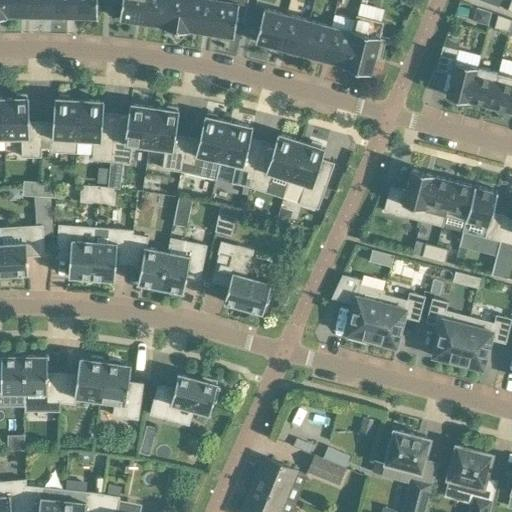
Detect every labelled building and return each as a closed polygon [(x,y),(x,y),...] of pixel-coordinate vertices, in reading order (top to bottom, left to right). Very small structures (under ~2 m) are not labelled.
[(6,0),(7,15),(29,15),(29,0),(6,0)] [(29,0),(29,15),(52,15),(52,0),(29,0)] [(64,16),(75,16),(75,0),(52,0),(52,15),(53,15),(53,19),(64,19),(64,16)] [(97,16),(97,0),(75,0),(75,16),(97,16)] [(120,18),(143,22),(145,0),(114,0),(115,1),(122,2),(120,18)] [(145,0),(143,22),(165,25),(168,0),(145,0)] [(168,0),(165,25),(165,27),(189,31),(189,29),(193,0),(168,0)] [(211,32),(216,0),(193,0),(189,29),(211,32)] [(216,0),(211,32),(234,36),(236,20),(244,21),(247,0),(216,0)] [(255,41),(278,47),(287,13),(264,7),(255,41)] [(300,52),(309,19),(287,13),(278,47),(288,49),(287,53),(297,56),(298,52),(300,52)] [(509,30),(511,19),(511,18),(498,13),(495,26),(509,30)] [(357,14),(352,31),(344,64),(343,66),(371,73),(375,55),(382,56),(386,39),(380,37),(384,21),(357,14)] [(323,58),(331,25),(309,19),(300,52),(323,58)] [(344,64),(352,31),(331,25),(323,58),(344,64)] [(458,48),(460,40),(448,36),(446,45),(458,48)] [(436,69),(451,73),(446,95),(468,101),(477,66),(456,60),(459,49),(458,48),(446,45),(443,44),(436,69)] [(491,106),(500,71),(477,66),(468,101),(469,101),(470,100),(491,106)] [(511,74),(500,71),(491,106),(511,110),(511,74)] [(4,97),(5,137),(22,137),(22,156),(41,155),(42,150),(42,147),(43,120),(29,120),(29,97),(27,97),(27,94),(17,94),(17,97),(4,97)] [(70,98),(70,95),(60,94),(59,97),(57,97),(56,121),(43,120),(42,147),(52,148),(52,151),(77,152),(78,139),(81,99),(70,98)] [(81,99),(78,139),(94,140),(93,159),(111,160),(117,112),(104,111),(105,100),(81,99)] [(117,112),(111,160),(130,163),(132,144),(149,146),(155,106),(130,103),(129,114),(117,112)] [(155,106),(149,146),(165,148),(162,168),(181,171),(188,135),(176,134),(179,110),(177,110),(178,107),(167,105),(167,108),(155,106)] [(217,118),(218,115),(208,112),(207,115),(205,115),(200,138),(188,135),(181,171),(182,171),(217,178),(221,159),(229,120),(217,118)] [(229,120),(221,159),(236,163),(232,182),(250,186),(264,139),(251,136),(253,126),(229,120)] [(275,143),(264,139),(250,186),(268,191),(274,173),(289,178),(302,140),(278,133),(275,143)] [(311,143),(302,140),(289,178),(305,183),(300,201),(306,203),(318,208),(335,162),(322,158),(325,148),(321,146),(322,144),(312,140),(311,143)] [(390,185),(384,210),(400,214),(421,220),(425,204),(433,173),(411,167),(405,189),(390,185)] [(434,174),(433,173),(425,204),(421,220),(443,225),(446,214),(445,214),(454,180),(434,174)] [(475,184),(474,185),(454,180),(445,214),(446,214),(465,219),(462,230),(464,231),(476,184),(475,184)] [(41,181),(40,195),(56,196),(57,182),(41,181)] [(492,212),(498,190),(476,184),(464,231),(500,240),(507,216),(492,212)] [(115,201),(115,186),(84,185),(84,201),(115,201)] [(179,196),(176,211),(190,214),(193,199),(179,196)] [(231,234),(239,209),(221,204),(215,230),(231,234)] [(289,222),(293,210),(281,206),(277,218),(289,222)] [(511,217),(507,216),(500,240),(511,243),(511,217)] [(0,236),(0,243),(0,242),(0,276),(5,277),(5,273),(29,272),(28,255),(45,254),(43,224),(0,226),(0,236)] [(69,275),(92,277),(95,240),(97,227),(59,224),(57,245),(56,257),(70,258),(69,275)] [(116,262),(129,263),(133,230),(108,228),(107,241),(95,240),(92,277),(94,277),(94,280),(104,281),(104,278),(115,279),(116,262)] [(138,282),(161,286),(168,250),(147,246),(149,236),(133,233),(134,230),(133,230),(129,263),(141,265),(138,282)] [(207,244),(183,239),(171,237),(168,250),(161,286),(163,287),(162,290),(172,292),(173,289),(183,291),(187,275),(200,277),(207,244)] [(247,275),(253,249),(221,239),(218,253),(220,253),(212,280),(229,285),(224,301),(263,312),(266,303),(269,303),(272,292),(269,291),(271,282),(247,275)] [(434,258),(437,245),(426,242),(422,255),(434,258)] [(449,248),(437,245),(434,258),(445,261),(449,248)] [(391,266),(394,254),(383,251),(380,263),(391,266)] [(367,338),(371,339),(382,299),(381,299),(384,293),(385,289),(360,281),(361,279),(343,273),(331,297),(354,303),(346,333),(350,334),(349,338),(366,342),(367,338)] [(478,287),(481,277),(470,274),(467,285),(478,287)] [(418,319),(425,295),(409,290),(408,295),(407,299),(384,293),(381,299),(382,299),(371,339),(396,346),(404,315),(418,319)] [(446,309),(448,301),(432,297),(426,322),(440,326),(433,355),(458,362),(468,321),(470,315),(446,309)] [(505,342),(511,318),(497,314),(495,322),(470,315),(468,321),(458,362),(483,368),(491,339),(505,342)] [(23,354),(23,351),(13,351),(13,354),(2,354),(1,371),(0,370),(0,405),(25,406),(25,392),(24,354),(23,354)] [(48,354),(24,354),(25,392),(47,391),(47,401),(61,401),(63,371),(48,371),(48,354)] [(78,373),(63,371),(61,401),(75,403),(76,396),(100,399),(106,360),(103,360),(103,357),(91,355),(91,358),(80,357),(78,373)] [(109,361),(106,360),(100,399),(115,401),(113,415),(138,418),(143,382),(129,380),(132,364),(120,362),(121,359),(109,358),(109,361)] [(189,424),(193,408),(210,412),(213,400),(216,401),(220,387),(217,386),(218,383),(217,382),(217,379),(203,376),(202,379),(179,372),(174,389),(158,384),(150,413),(189,424)] [(193,411),(191,425),(206,427),(208,413),(193,411)] [(359,432),(373,435),(377,420),(363,417),(359,432)] [(139,452),(149,455),(157,428),(146,425),(139,452)] [(422,471),(430,437),(394,428),(385,462),(403,466),(400,479),(411,482),(402,511),(424,511),(432,483),(420,479),(422,471)] [(481,497),(492,453),(456,444),(448,477),(461,481),(458,492),(471,495),(469,501),(472,502),(469,511),(489,511),(493,500),(481,497)] [(339,483),(346,468),(350,456),(328,446),(323,458),(315,455),(309,470),(339,483)] [(265,456),(253,486),(296,504),(296,503),(284,498),(296,469),(265,456)] [(0,511),(25,511),(26,485),(26,479),(0,480),(0,511)] [(42,486),(26,485),(25,511),(61,511),(63,498),(65,488),(42,486)] [(119,499),(121,487),(109,485),(107,493),(102,491),(98,511),(117,511),(119,499)] [(292,511),(296,504),(253,486),(241,511),(292,511)] [(63,498),(61,511),(98,511),(102,491),(65,488),(63,498)]
